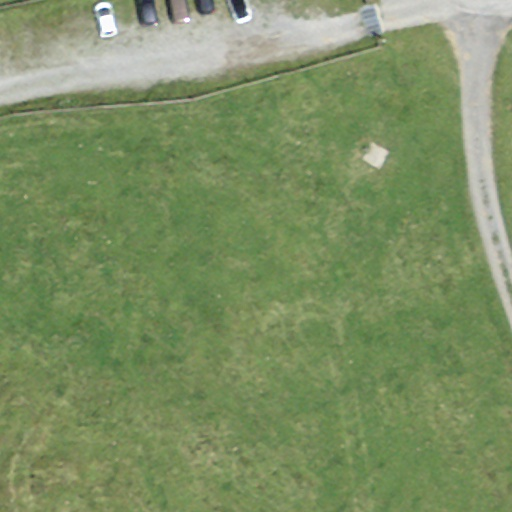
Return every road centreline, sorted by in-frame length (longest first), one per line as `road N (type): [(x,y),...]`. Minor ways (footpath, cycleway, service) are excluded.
road 1 (track): [(0,98),(464,0)]
road 2 (track): [(511,247),(495,187),(472,0)]
